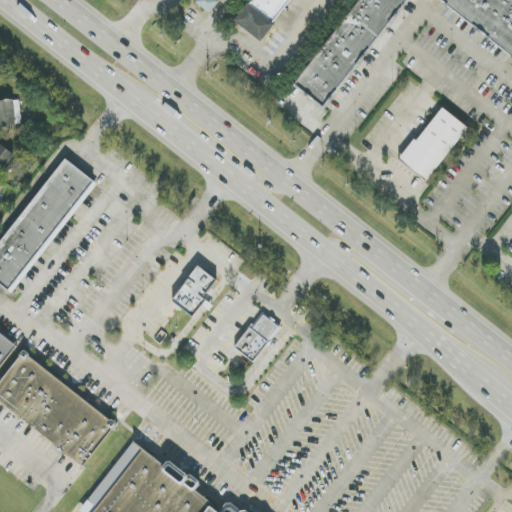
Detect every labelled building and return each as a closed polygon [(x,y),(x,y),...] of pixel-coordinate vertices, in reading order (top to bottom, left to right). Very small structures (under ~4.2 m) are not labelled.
[(198,0),(195,4),(209,16),(221,0),(198,0)] [(297,0),(253,0),(236,22),(264,43),(297,0)] [(363,0),(297,87),(325,108),(408,0),(363,0)] [(511,0),(438,0),(511,57),(511,0)] [(0,127),(22,127),(21,100),(0,101),(0,127)] [(443,109),(401,161),(427,182),(469,130),(443,109)] [(0,171),(14,155),(0,144),(0,171)] [(98,186),(66,162),(0,247),(0,286),(13,296),(98,186)] [(172,302),(193,318),(202,306),(209,311),(214,304),(205,297),(218,281),(199,266),(172,302)] [(260,312),(230,351),(255,371),(285,332),(260,312)] [(0,335),(0,369),(16,348),(0,335)] [(26,354),(0,386),(0,405),(83,471),(118,427),(26,354)] [(173,461),(169,462),(165,467),(133,442),(79,511),(206,511),(213,503),(198,492),(202,486),(201,483),(173,461)] [(206,511),(213,503),(219,508),(225,501),(238,511),(243,511),(247,511),(248,511),(206,511)]
